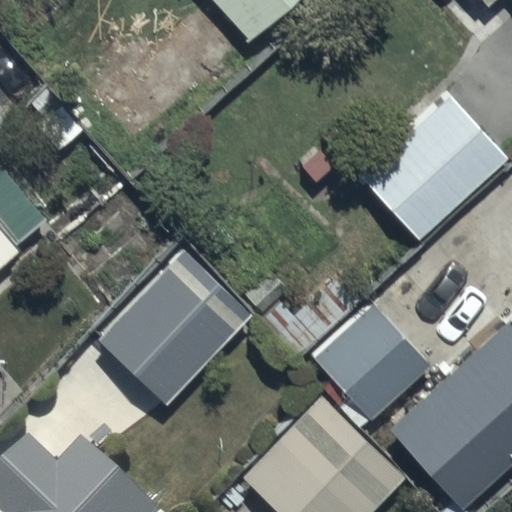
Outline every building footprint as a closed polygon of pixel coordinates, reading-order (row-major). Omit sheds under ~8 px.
[(207,0),(247,42),(292,0),(207,0)] [(511,0),(472,0),(482,10),(493,0),(511,0)] [(444,97),(355,178),(413,241),(502,160),(444,97)] [(0,170),(0,261),(45,224),(0,170)] [(178,252),(92,342),(159,405),(244,315),(178,252)] [(424,370),(370,307),(309,358),(363,422),(424,370)] [(511,316),(385,431),(456,509),(511,458),(511,316)] [(315,398),(237,479),(271,511),(370,511),(401,481),(315,398)] [(0,498),(0,511),(142,511),(87,458),(62,483),(38,460),(0,498)]
